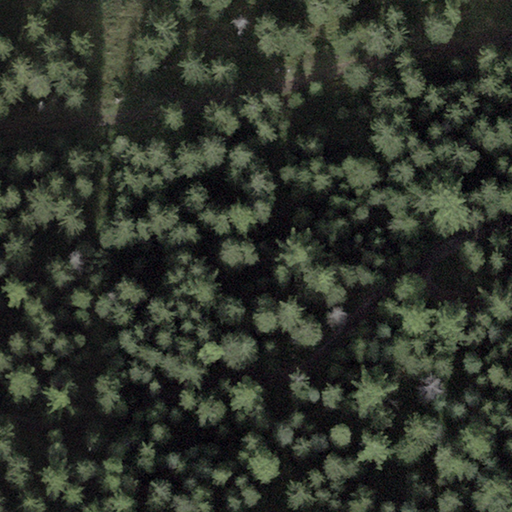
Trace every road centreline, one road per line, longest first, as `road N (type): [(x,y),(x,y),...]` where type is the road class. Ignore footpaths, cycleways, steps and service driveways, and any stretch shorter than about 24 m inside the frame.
road 1 (track): [(511,212),(368,303),(310,365),(207,383),(68,431),(0,418)]
road 2 (track): [(511,35),(161,110),(0,132)]
